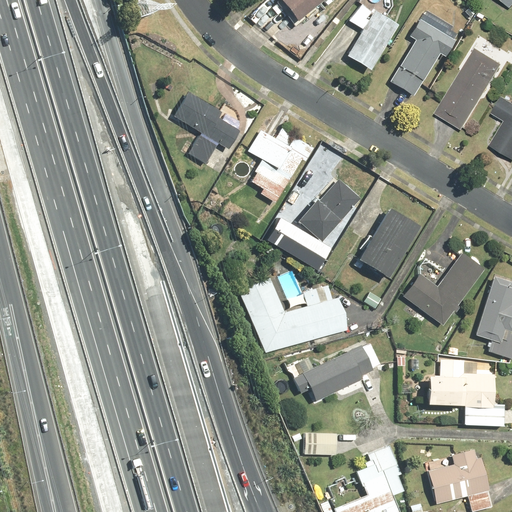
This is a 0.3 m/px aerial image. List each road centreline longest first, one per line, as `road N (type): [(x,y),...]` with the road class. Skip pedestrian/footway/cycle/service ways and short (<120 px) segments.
road 1 (motorway): [(44,0),(196,511)]
road 2 (residential): [(511,220),(250,59),(192,0)]
road 3 (motorway): [(97,0),(209,368)]
road 4 (motorway): [(88,299),(1,0)]
road 5 (motorway): [(54,511),(0,254)]
road 6 (motorway): [(152,511),(88,299)]
road 7 (motorway): [(131,511),(88,299)]
road 8 (motorway): [(209,368),(267,511)]
road 9 (motorway): [(209,368),(246,511)]
